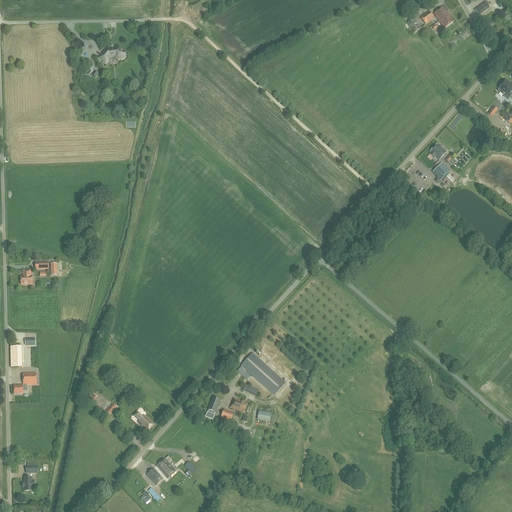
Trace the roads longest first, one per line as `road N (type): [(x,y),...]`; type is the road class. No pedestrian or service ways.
road 1 (unclassified): [(10,511),(0,60)]
road 2 (unclassified): [(90,511),(319,258)]
road 3 (unclassified): [(319,258),(497,62)]
road 4 (track): [(184,20),(377,193)]
road 5 (unclassified): [(511,424),(319,258)]
road 6 (track): [(0,22),(184,20)]
